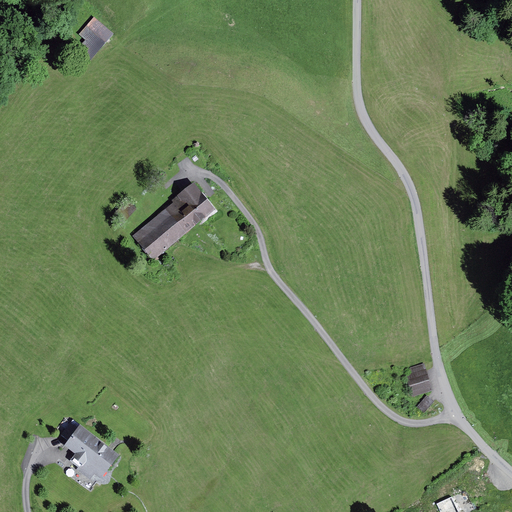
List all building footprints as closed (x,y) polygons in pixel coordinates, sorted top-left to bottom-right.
[(95,25),(71,51),(87,65),(111,40),(95,25)] [(195,186),(132,239),(153,264),(217,211),(195,186)] [(430,391),(424,367),(412,371),(414,375),(408,377),(413,396),(430,391)] [(433,402),(427,397),(418,407),(424,412),(433,402)] [(75,430),(60,452),(102,481),(117,459),(75,430)] [(462,511),(457,497),(435,506),(437,511),(462,511)]
